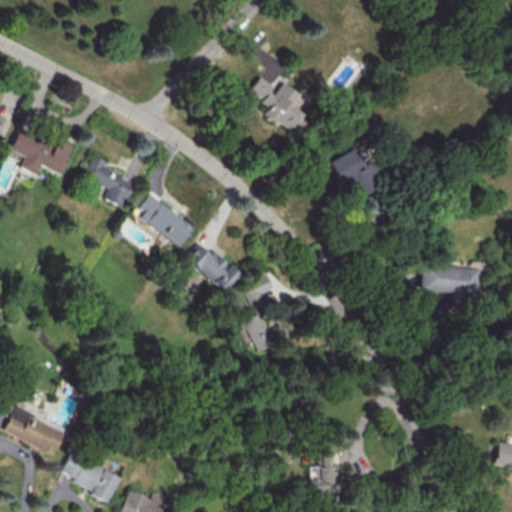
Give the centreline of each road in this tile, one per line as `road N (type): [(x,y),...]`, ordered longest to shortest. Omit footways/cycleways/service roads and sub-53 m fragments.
road 1 (residential): [(446,511),(408,421),(344,306),(268,206),(195,146),(0,37)]
road 2 (residential): [(144,115),(256,0)]
